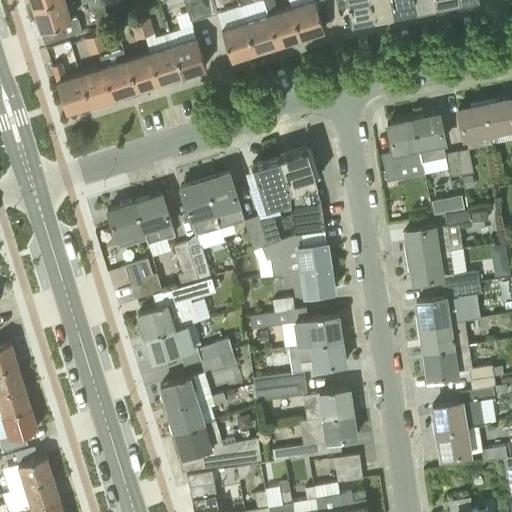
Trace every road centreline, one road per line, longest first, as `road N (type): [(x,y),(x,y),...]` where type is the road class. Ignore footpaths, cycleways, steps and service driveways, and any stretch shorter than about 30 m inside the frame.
road 1 (residential): [(408,511),(342,88)]
road 2 (residential): [(31,184),(133,511)]
road 3 (residential): [(31,184),(342,88)]
road 4 (residential): [(342,88),(511,52)]
